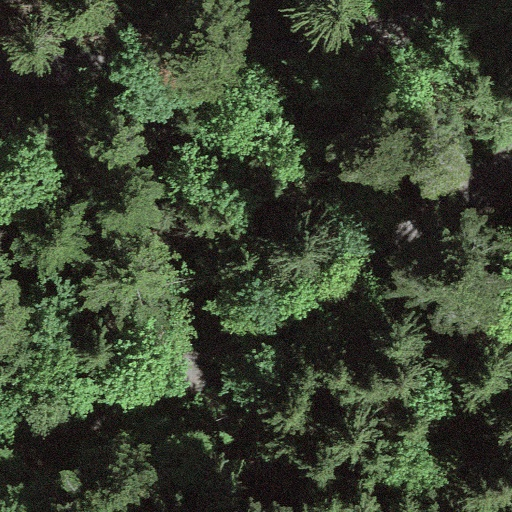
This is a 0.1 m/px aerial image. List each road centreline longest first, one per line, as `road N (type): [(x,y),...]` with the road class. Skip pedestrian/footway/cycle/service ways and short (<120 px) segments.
road 1 (track): [(0,440),(183,369),(337,291),(511,161)]
road 2 (track): [(493,0),(381,39),(53,70),(0,63)]
